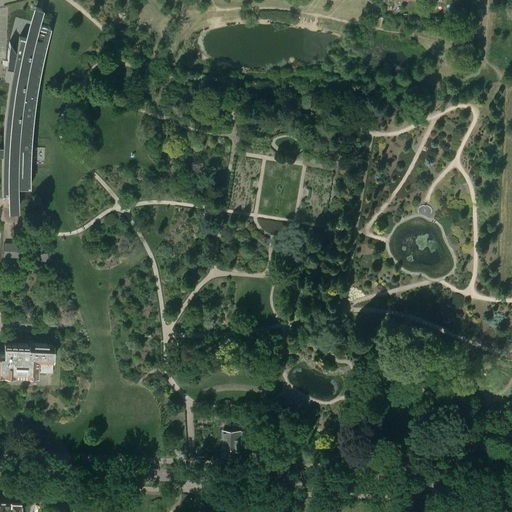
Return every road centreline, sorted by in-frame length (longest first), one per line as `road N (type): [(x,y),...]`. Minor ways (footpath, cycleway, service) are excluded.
road 1 (unclassified): [(203,478),(511,488)]
road 2 (unclassified): [(0,472),(203,478)]
